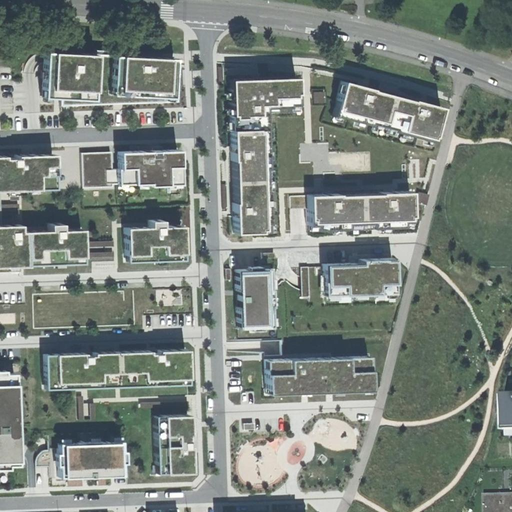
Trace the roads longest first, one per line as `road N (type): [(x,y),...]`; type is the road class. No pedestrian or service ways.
road 1 (residential): [(208,11),(329,26),(511,80)]
road 2 (residential): [(424,240),(210,249)]
road 3 (residential): [(214,336),(0,343)]
road 4 (residential): [(211,273),(0,282)]
road 5 (residential): [(0,138),(210,129)]
road 6 (residential): [(381,406),(216,413)]
road 7 (residential): [(54,0),(208,11)]
road 8 (residential): [(219,493),(351,493)]
road 9 (residential): [(121,496),(0,500)]
road 10 (residential): [(210,249),(210,129)]
